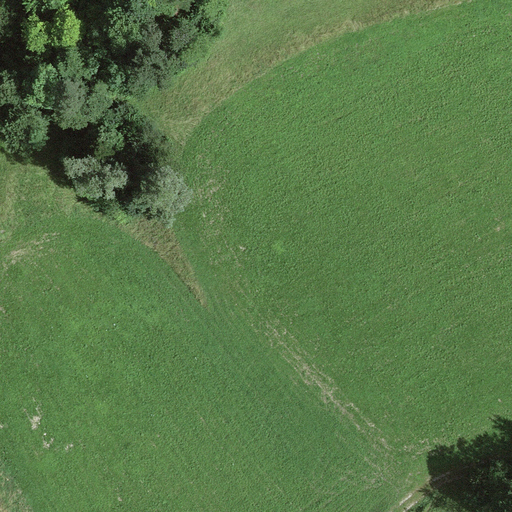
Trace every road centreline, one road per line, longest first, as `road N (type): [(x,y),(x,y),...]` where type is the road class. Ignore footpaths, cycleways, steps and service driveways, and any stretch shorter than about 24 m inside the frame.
road 1 (track): [(0,373),(73,511)]
road 2 (track): [(397,511),(437,480),(511,461)]
